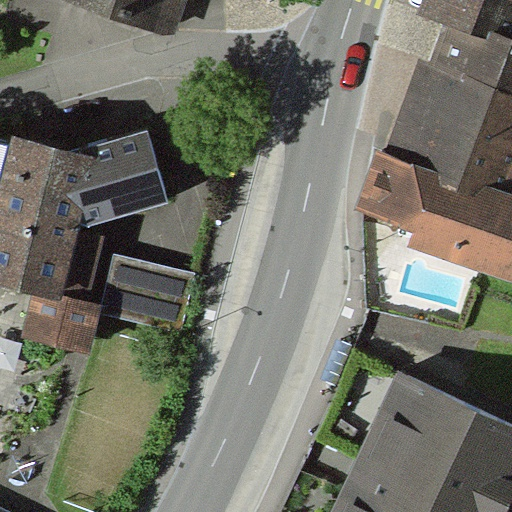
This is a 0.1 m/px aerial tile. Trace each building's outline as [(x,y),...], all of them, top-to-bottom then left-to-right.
[(70,0),(171,37),(185,0),(70,0)] [(490,27),(511,35),(511,0),(424,0),(420,13),(446,23),(486,38),(490,27)] [(486,38),(446,23),(431,64),(419,59),(382,158),(376,156),(356,208),(418,231),(412,247),(511,284),(511,35),(490,27),(486,38)] [(79,159),(0,143),(0,286),(27,292),(19,334),(71,344),(93,233),(172,204),(155,129),(79,159)] [(188,275),(113,260),(102,318),(177,333),(188,275)] [(502,511),(511,491),(511,424),(399,371),(332,511),(502,511)]
